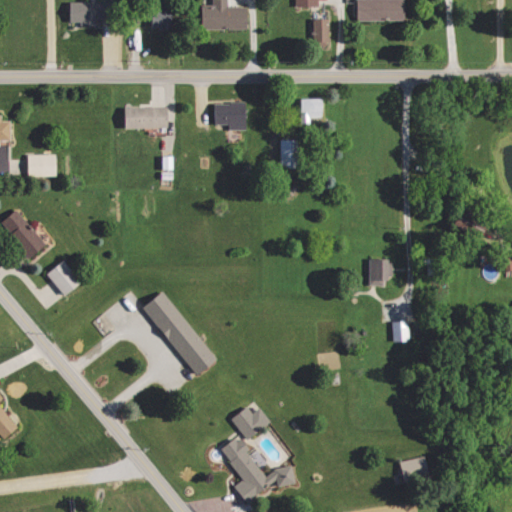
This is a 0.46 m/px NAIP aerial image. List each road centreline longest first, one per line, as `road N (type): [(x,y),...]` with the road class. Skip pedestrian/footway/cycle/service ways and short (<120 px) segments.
road 1 (tertiary): [(511,73),(0,74)]
road 2 (tertiary): [(0,293),(180,511)]
road 3 (residential): [(405,75),(411,284),(401,302)]
